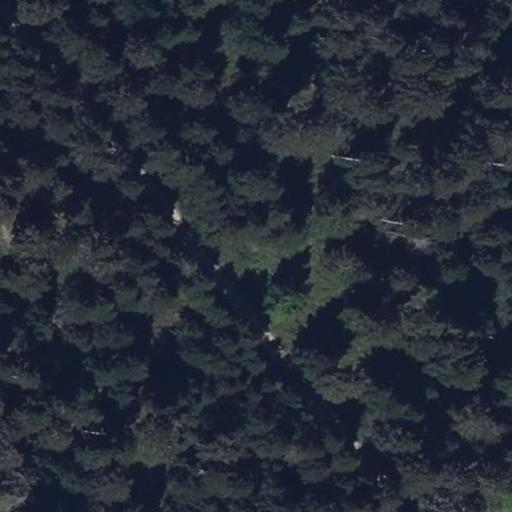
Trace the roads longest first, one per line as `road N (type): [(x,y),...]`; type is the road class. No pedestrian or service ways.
road 1 (track): [(0,3),(403,511)]
road 2 (track): [(147,511),(0,203)]
